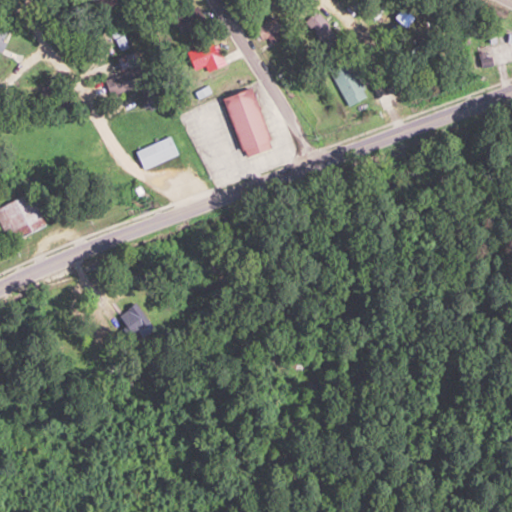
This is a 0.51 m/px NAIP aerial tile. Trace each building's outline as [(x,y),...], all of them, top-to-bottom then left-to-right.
[(95,0),(90,5),(102,17),(118,0),(95,0)] [(260,43),(283,34),(276,17),(252,27),(260,43)] [(119,49),(126,47),(123,38),(116,41),(119,49)] [(193,72),(223,62),(217,42),(186,53),(193,72)] [(127,69),(143,64),(138,50),(115,58),(120,74),(104,79),(109,95),(133,87),(127,69)] [(348,106),(367,96),(347,56),(327,66),(348,106)] [(221,97),(239,155),(268,146),(250,88),(221,97)] [(133,150),(141,168),(176,154),(168,135),(133,150)] [(0,205),(0,221),(10,242),(45,225),(28,191),(0,205)] [(152,324),(133,312),(121,330),(140,343),(152,324)]
